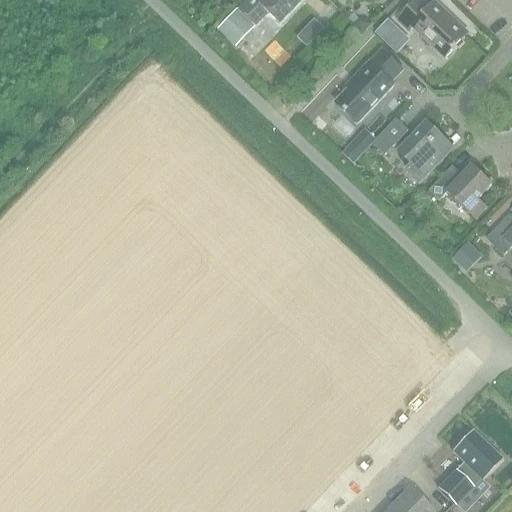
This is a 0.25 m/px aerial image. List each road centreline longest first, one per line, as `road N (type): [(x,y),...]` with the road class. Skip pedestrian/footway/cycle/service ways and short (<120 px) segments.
road 1 (unclassified): [(511,348),(149,0)]
road 2 (residential): [(511,46),(462,109),(489,144),(511,141)]
